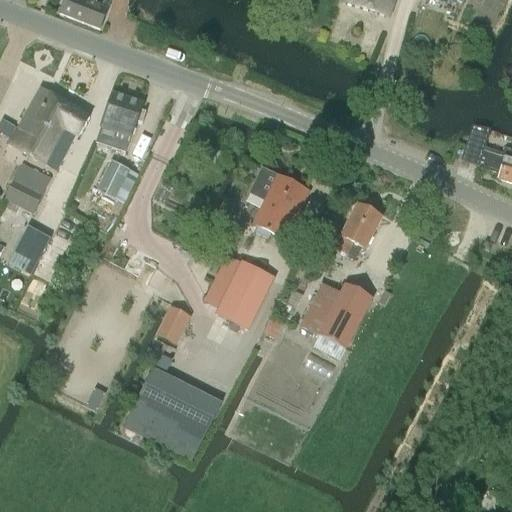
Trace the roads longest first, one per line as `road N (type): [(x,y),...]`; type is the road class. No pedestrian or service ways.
road 1 (tertiary): [(0,13),(365,149),(511,214)]
road 2 (unclassified): [(438,511),(511,364)]
